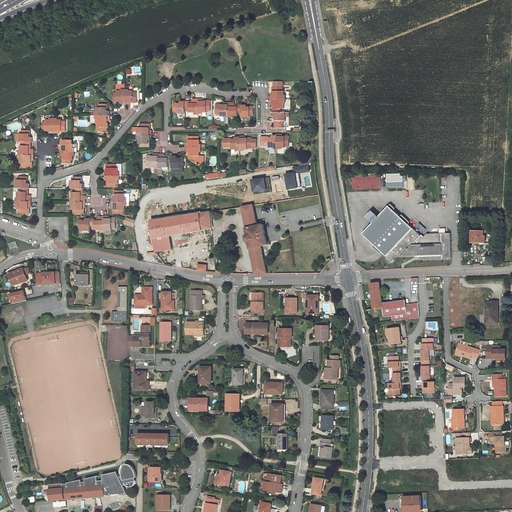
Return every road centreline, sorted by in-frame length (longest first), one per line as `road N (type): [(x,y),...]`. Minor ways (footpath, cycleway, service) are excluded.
road 1 (primary): [(348,279),(316,35)]
road 2 (residential): [(295,511),(305,385),(296,371),(253,354),(233,335)]
road 3 (residential): [(220,335),(185,361),(170,394),(199,460),(185,511)]
road 4 (residential): [(479,432),(475,373),(448,360),(445,272)]
road 5 (unclassified): [(63,253),(221,279)]
road 6 (residential): [(413,397),(409,340),(424,313),(421,272)]
road 7 (primary): [(368,406),(348,279)]
road 8 (residential): [(167,91),(260,92),(262,126)]
road 9 (residential): [(440,460),(433,406),(368,406)]
